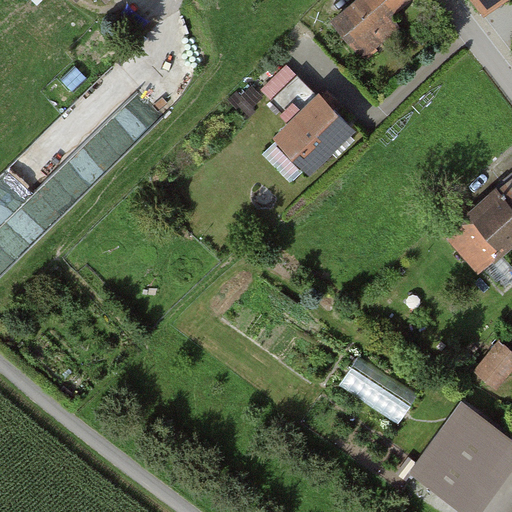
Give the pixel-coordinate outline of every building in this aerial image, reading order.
[(406,0),(361,0),(334,23),(358,50),(377,34),(382,40),(399,26),(391,12),(406,0)] [(122,60),(0,173),(0,272),(44,232),(31,218),(88,165),(75,151),(146,85),(122,60)] [(310,167),(351,126),(321,95),(319,97),(298,75),(272,100),(293,121),(279,135),(310,167)] [(479,275),(511,246),(511,175),(444,234),(479,275)] [(478,371),(495,385),(511,363),(511,348),(502,341),(478,371)] [(404,418),(423,386),(362,348),(342,380),(404,418)] [(465,505),(507,448),(466,419),(424,475),(465,505)]
